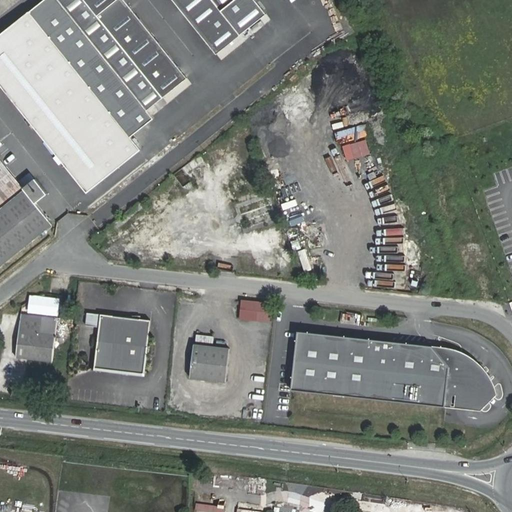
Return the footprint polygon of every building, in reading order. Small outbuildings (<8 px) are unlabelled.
[(113,0),(72,0),(150,94),(174,75),(113,0)] [(202,0),(161,0),(204,51),(228,31),(202,0)] [(202,0),(228,31),(254,10),(245,0),(202,0)] [(29,14),(0,37),(0,87),(87,195),(140,151),(122,128),(51,41),(29,14)] [(61,32),(51,41),(122,128),(132,120),(61,32)] [(347,128),(351,140),(366,135),(362,124),(347,128)] [(267,173),(283,168),(277,151),(261,156),(267,173)] [(0,270),(51,230),(0,166),(0,270)] [(250,176),(223,186),(229,200),(255,190),(250,176)] [(233,210),(240,230),(267,220),(259,200),(233,210)] [(144,229),(134,238),(142,248),(152,239),(144,229)] [(304,249),(297,250),(301,272),(308,271),(304,249)] [(24,311),(19,355),(54,359),(57,334),(59,315),(45,313),(24,311)] [(441,348),(300,331),(292,396),(443,415),(449,359),(449,357),(449,355),(448,354),(448,352),(447,351),(445,350),(444,349),(442,348),(441,348)] [(144,346),(96,340),(93,367),(141,373),(144,346)] [(186,378),(220,381),(223,349),(189,346),(186,378)] [(449,359),(443,415),(471,418),(477,366),(475,364),(472,361),(470,360),(467,358),(465,357),(461,354),(458,353),(454,351),(452,351),(451,350),(448,350),(444,349),(442,348),(444,349),(445,350),(447,351),(448,352),(448,354),(449,355),(449,357),(449,359)]
